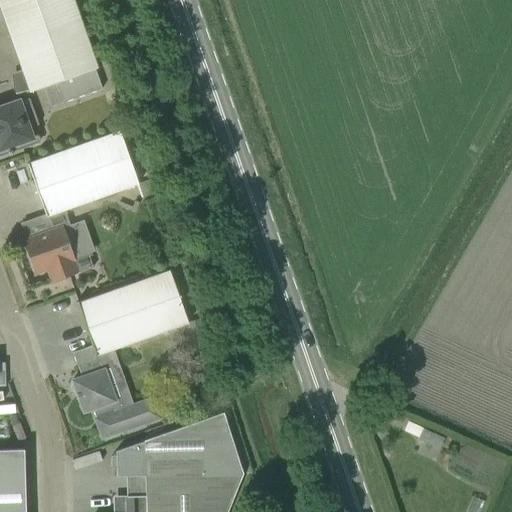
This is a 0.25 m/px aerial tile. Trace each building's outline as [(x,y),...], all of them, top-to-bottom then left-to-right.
[(54,83),(61,103),(101,89),(94,69),(97,68),(72,0),(0,0),(0,11),(23,75),(13,78),(15,95),(14,95),(15,97),(54,83)] [(0,156),(8,154),(8,155),(12,153),(36,144),(38,138),(34,126),(38,125),(28,98),(12,104),(12,103),(0,106),(0,156)] [(119,131),(26,164),(45,217),(63,210),(64,210),(137,184),(119,131)] [(50,231),(22,241),(34,274),(46,269),(51,282),(69,276),(77,273),(92,268),(87,253),(93,251),(82,220),(69,225),(63,210),(45,217),(50,231)] [(186,324),(167,271),(76,303),(94,356),(186,324)] [(99,359),(77,367),(81,377),(71,380),(83,413),(92,409),(95,418),(94,419),(101,439),(160,418),(153,398),(117,411),(114,401),(115,401),(103,369),(102,369),(99,359)] [(226,511),(242,473),(222,412),(115,451),(115,475),(125,475),(146,474),(146,495),(125,496),(125,511),(226,511)] [(0,511),(24,511),(23,449),(0,449),(0,511)]
